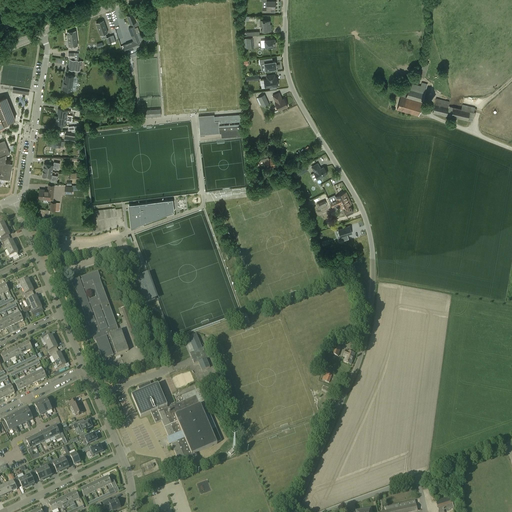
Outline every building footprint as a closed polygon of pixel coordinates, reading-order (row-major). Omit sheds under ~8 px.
[(260,0),(261,1),(266,1),(266,7),(262,7),(262,12),(275,12),(275,1),(271,1),(271,0),(260,0)] [(133,27),(134,27),(140,24),(138,20),(136,21),(135,17),(134,17),(133,13),(126,16),(130,24),(132,23),(133,27)] [(271,31),(271,26),(270,26),(270,20),(260,20),(260,24),(262,24),(262,31),(271,31)] [(100,35),(108,32),(103,21),(96,23),(100,35)] [(138,27),(135,28),(134,27),(133,27),(129,28),(133,41),(123,45),(126,53),(142,47),(140,40),(142,39),(138,27)] [(69,47),(77,46),(76,31),(67,32),(69,47)] [(108,43),(115,41),(113,35),(106,37),(108,43)] [(273,48),(272,47),(275,46),(275,39),(265,40),(265,47),(269,47),(269,48),(273,48)] [(85,61),(70,59),(68,69),(79,71),(83,72),(85,61)] [(276,61),(267,63),(266,59),(260,60),(260,64),(264,63),(265,70),(266,70),(266,71),(270,71),(269,70),(277,69),(276,61)] [(425,61),(420,76),(425,78),(430,63),(425,61)] [(64,82),(63,84),(62,90),(71,91),(74,76),(66,75),(65,82),(64,82)] [(278,86),(277,80),(277,78),(275,78),(274,75),(266,76),(267,79),(264,80),(265,88),(270,87),(270,89),(276,88),(276,86),(278,86)] [(421,86),(410,83),(406,97),(415,100),(411,113),(419,115),(428,84),(422,82),(421,86)] [(279,93),(273,96),(276,102),(275,102),(279,110),(288,106),(284,98),(282,99),(279,93)] [(258,97),(262,107),(269,104),(265,94),(258,97)] [(406,97),(401,95),(397,109),(411,113),(415,100),(406,97)] [(0,178),(10,180),(12,164),(5,163),(6,155),(10,154),(4,141),(0,142),(0,128),(4,127),(4,126),(7,125),(9,124),(8,122),(15,119),(6,97),(0,99),(0,178)] [(449,106),(435,103),(433,112),(446,116),(449,106)] [(470,111),(453,107),(451,116),(468,120),(470,111)] [(59,113),(58,117),(72,119),(72,116),(67,115),(68,110),(58,109),(58,113),(59,113)] [(151,109),(140,110),(141,118),(152,117),(151,109)] [(200,134),(219,133),(221,133),(221,137),(242,136),(241,114),(214,116),(214,115),(198,116),(200,134)] [(56,124),(66,125),(67,121),(71,121),(72,119),(58,117),(58,121),(56,120),(56,124)] [(75,142),(76,133),(66,132),(66,136),(65,136),(64,140),(75,142)] [(69,146),(60,144),(61,140),(48,138),(47,146),(60,148),(59,153),(68,154),(69,146)] [(266,151),(275,149),(272,142),(264,144),(266,151)] [(259,162),(263,161),(266,171),(276,168),(273,157),(269,159),(267,154),(258,156),(259,162)] [(44,164),(43,170),(52,172),(53,168),(59,169),(60,163),(54,162),(53,165),(44,164)] [(327,173),(324,167),(321,169),(318,163),(312,167),(315,172),(314,173),(318,179),(327,173)] [(42,177),(51,178),(50,182),(56,183),(58,176),(52,175),(52,172),(43,170),(42,177)] [(72,194),(73,187),(65,186),(64,193),(72,194)] [(53,200),(53,191),(39,190),(39,199),(53,200)] [(336,197),(337,199),(330,202),(332,207),(339,204),(349,199),(346,192),(336,197)] [(346,215),(353,212),(350,205),(351,204),(349,199),(339,204),(341,209),(343,208),(346,215)] [(174,212),(173,200),(129,206),(132,227),(144,223),(146,222),(174,212)] [(319,210),(327,206),(324,200),(316,204),(319,210)] [(341,235),(338,236),(340,242),(350,239),(349,235),(353,233),(350,226),(340,230),(341,235)] [(0,242),(10,238),(8,235),(10,235),(7,229),(0,232),(0,236),(1,239),(0,239),(0,242)] [(7,250),(15,246),(12,240),(11,241),(10,238),(0,242),(0,246),(4,245),(7,250)] [(18,256),(17,253),(18,252),(15,246),(7,250),(9,256),(8,257),(10,260),(18,256)] [(102,360),(113,356),(113,355),(116,354),(116,355),(128,351),(121,330),(118,331),(99,279),(100,279),(97,272),(81,278),(82,279),(80,280),(79,278),(71,281),(74,288),(75,288),(88,323),(86,324),(91,337),(93,337),(94,341),(95,341),(102,360)] [(156,299),(147,274),(137,278),(146,303),(156,299)] [(28,279),(26,280),(25,277),(17,281),(18,284),(19,283),(22,289),(31,285),(28,279)] [(0,287),(3,294),(9,292),(5,284),(0,286),(0,287)] [(31,285),(22,289),(25,295),(34,291),(31,285)] [(36,296),(28,300),(30,306),(39,302),(36,296)] [(30,306),(33,312),(31,313),(33,316),(43,312),(41,308),(42,308),(39,302),(30,306)] [(7,316),(8,319),(12,326),(17,323),(14,316),(13,313),(7,316)] [(17,323),(23,320),(20,313),(14,316),(17,323)] [(12,326),(8,319),(3,321),(6,329),(12,326)] [(52,336),(50,336),(49,334),(41,338),(42,341),(43,340),(46,346),(55,342),(52,336)] [(206,358),(208,357),(204,348),(202,349),(196,335),(188,338),(194,352),(195,352),(196,355),(192,357),(194,363),(198,362),(202,371),(210,367),(206,358)] [(27,353),(33,350),(29,342),(23,345),(27,353)] [(58,348),(55,342),(46,346),(49,351),(48,352),(49,355),(58,351),(56,348),(58,348)] [(27,353),(23,345),(18,348),(22,357),(24,356),(23,354),(27,353)] [(332,354),(338,357),(341,348),(335,346),(332,354)] [(22,357),(18,348),(12,350),(16,358),(19,356),(20,358),(22,357)] [(16,358),(12,350),(6,353),(10,361),(16,358)] [(52,357),(54,363),(63,359),(60,353),(59,354),(58,351),(49,355),(51,358),(52,357)] [(343,363),(350,365),(354,354),(347,352),(345,351),(343,357),(345,358),(343,363)] [(10,361),(6,353),(1,356),(4,363),(10,361)] [(54,363),(57,369),(56,369),(57,372),(66,368),(65,365),(66,365),(63,359),(54,363)] [(40,380),(46,378),(43,370),(37,373),(40,380)] [(329,383),(332,375),(325,372),(321,380),(329,383)] [(40,380),(37,373),(31,376),(35,383),(40,380)] [(35,383),(31,376),(26,378),(29,386),(35,383)] [(29,386),(26,378),(20,381),(24,388),(29,386)] [(24,388),(20,381),(15,384),(18,391),(24,388)] [(184,401),(168,408),(158,384),(152,386),(150,381),(138,386),(140,391),(132,395),(141,417),(151,413),(155,423),(161,421),(168,438),(166,438),(169,445),(171,444),(180,465),(198,458),(196,453),(217,444),(216,443),(221,441),(199,389),(182,396),(184,401)] [(9,396),(14,393),(11,386),(5,388),(9,396)] [(9,396),(5,388),(0,390),(0,391),(3,398),(9,396)] [(41,400),(40,401),(49,419),(49,418),(47,413),(52,410),(49,405),(52,403),(50,400),(47,401),(46,399),(42,401),(41,400)] [(76,416),(84,413),(79,402),(77,403),(76,400),(69,403),(70,407),(71,406),(76,416)] [(49,419),(40,401),(38,401),(39,403),(34,405),(36,408),(35,409),(37,413),(38,413),(40,416),(45,414),(47,419),(49,419)] [(22,409),(21,410),(29,428),(30,428),(28,422),(33,420),(31,416),(32,416),(30,411),(29,412),(27,409),(23,411),(22,409)] [(16,414),(21,426),(26,423),(28,429),(29,428),(21,410),(19,411),(20,412),(16,414)] [(10,415),(9,416),(18,434),(19,433),(16,428),(21,426),(16,414),(11,417),(10,415)] [(18,434),(9,416),(8,416),(9,418),(4,420),(9,431),(14,429),(17,434),(18,434)] [(75,425),(76,428),(78,427),(81,434),(92,428),(91,426),(92,425),(90,422),(89,423),(89,421),(84,424),(84,423),(83,423),(82,423),(81,422),(75,425)] [(51,429),(55,438),(60,436),(56,427),(51,429)] [(55,438),(51,429),(46,432),(50,439),(54,437),(55,438)] [(45,442),(50,439),(46,432),(41,434),(45,442)] [(87,433),(79,437),(81,440),(85,438),(88,444),(97,440),(97,439),(98,439),(96,436),(95,436),(94,433),(90,436),(89,435),(88,434),(88,435),(87,433)] [(40,444),(45,442),(41,434),(36,436),(40,444)] [(35,447),(40,444),(36,436),(31,439),(35,447)] [(34,447),(35,447),(31,439),(26,441),(30,449),(31,448),(32,450),(35,448),(34,447)] [(92,457),(103,452),(103,451),(102,448),(101,448),(100,445),(92,449),(91,446),(85,449),(86,453),(90,451),(92,457)] [(80,462),(76,453),(70,456),(69,453),(66,455),(69,460),(71,459),(74,465),(77,464),(77,465),(80,463),(80,462)] [(66,462),(69,460),(66,455),(63,456),(64,458),(58,460),(63,472),(67,470),(66,469),(69,468),(66,462)] [(60,473),(63,472),(58,460),(52,463),(52,461),(49,463),(51,468),(54,467),(57,473),(60,472),(60,473)] [(51,468),(49,463),(46,464),(47,466),(41,469),(46,480),(50,478),(49,477),(52,476),(49,470),(51,468)] [(43,481),(46,480),(41,469),(35,471),(34,470),(32,471),(34,477),(37,475),(40,482),(43,480),(43,481)] [(31,478),(34,477),(32,471),(29,472),(30,474),(24,477),(29,488),(32,486),(32,485),(34,484),(31,478)] [(26,489),(29,488),(24,477),(18,479),(17,478),(14,479),(17,485),(20,483),(23,490),(25,488),(26,489)] [(114,481),(110,482),(108,477),(102,479),(106,487),(111,484),(114,491),(115,493),(115,494),(119,492),(114,481)] [(106,487),(102,479),(97,482),(100,489),(106,487)] [(11,493),(17,490),(13,481),(7,484),(11,493)] [(100,489),(97,482),(91,485),(95,492),(100,489)] [(11,493),(7,484),(1,487),(5,495),(11,493)] [(95,492),(91,485),(86,487),(89,495),(95,492)] [(89,495),(86,487),(80,490),(84,497),(89,495)] [(74,502),(80,499),(76,492),(70,494),(74,502)] [(74,502),(70,494),(65,497),(68,504),(74,502)] [(68,504),(65,497),(59,499),(63,507),(68,504)] [(450,497),(436,502),(438,511),(444,511),(444,510),(453,507),(450,497)] [(63,507),(59,499),(54,502),(58,509),(63,507)] [(110,504),(113,511),(120,507),(116,499),(111,502),(109,499),(103,502),(105,506),(110,504)] [(51,511),(58,509),(54,502),(48,505),(51,511)]
